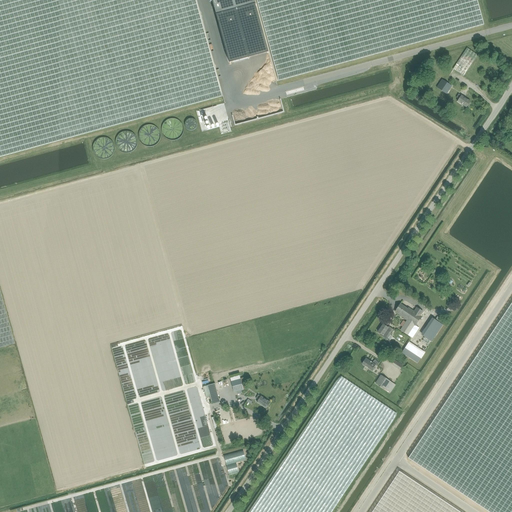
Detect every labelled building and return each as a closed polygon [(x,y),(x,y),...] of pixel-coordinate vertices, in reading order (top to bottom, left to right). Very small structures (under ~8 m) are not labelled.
[(0,0),(0,157),(222,96),(196,0),(0,0)] [(253,0),(212,0),(219,25),(258,14),(253,0)] [(256,0),(279,81),(484,25),(476,0),(256,0)] [(258,14),(219,25),(229,63),(268,53),(258,14)] [(467,48),(453,69),(463,76),(477,55),(467,48)] [(446,94),(452,86),(442,80),(437,87),(446,94)] [(466,108),(470,102),(461,95),(461,96),(458,94),(456,97),(459,99),(457,101),(466,108)] [(249,126),(246,114),(217,122),(220,134),(249,126)] [(0,347),(15,343),(0,290),(0,347)] [(511,511),(511,302),(408,459),(487,511),(511,511)] [(400,304),(395,312),(407,320),(400,330),(412,338),(419,328),(415,326),(421,317),(420,316),(423,312),(416,308),(414,312),(408,308),(407,309),(400,304)] [(388,321),(393,314),(391,312),(385,319),(388,321)] [(433,319),(422,335),(430,341),(441,324),(433,319)] [(388,328),(385,326),(387,322),(385,321),(377,332),(382,335),(382,336),(386,339),(393,330),(388,327),(388,328)] [(421,356),(425,350),(408,340),(404,345),(421,356)] [(404,348),(402,353),(417,363),(420,358),(404,348)] [(376,366),(378,363),(375,359),(372,363),(365,358),(362,364),(372,370),(375,365),(376,366)] [(400,370),(403,366),(392,358),(389,363),(400,370)] [(229,374),(230,380),(240,377),(238,372),(229,374)] [(381,375),(375,383),(390,393),(395,385),(381,375)] [(234,393),(243,390),(240,378),(231,381),(234,393)] [(211,400),(218,398),(219,398),(215,383),(204,386),(205,392),(209,391),(211,400)] [(266,409),(270,403),(261,397),(260,397),(258,395),(256,398),(258,400),(257,402),(266,409)] [(243,451),(224,454),(225,463),(245,460),(243,451)] [(226,465),(227,471),(237,469),(236,463),(226,465)] [(460,511),(400,472),(372,511),(460,511)]
